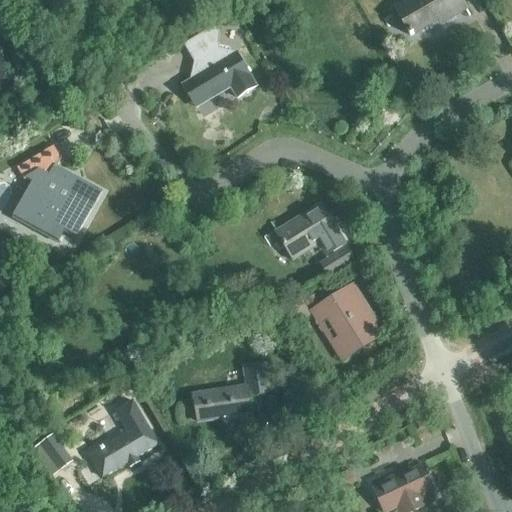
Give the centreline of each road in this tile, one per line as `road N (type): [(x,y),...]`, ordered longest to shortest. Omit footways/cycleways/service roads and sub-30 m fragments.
road 1 (residential): [(381,186),(276,152),(195,193),(123,115)]
road 2 (residential): [(212,511),(441,373)]
road 3 (residential): [(441,373),(403,279),(381,186)]
road 4 (residential): [(381,186),(406,147),(511,81)]
road 5 (residential): [(441,373),(496,511)]
